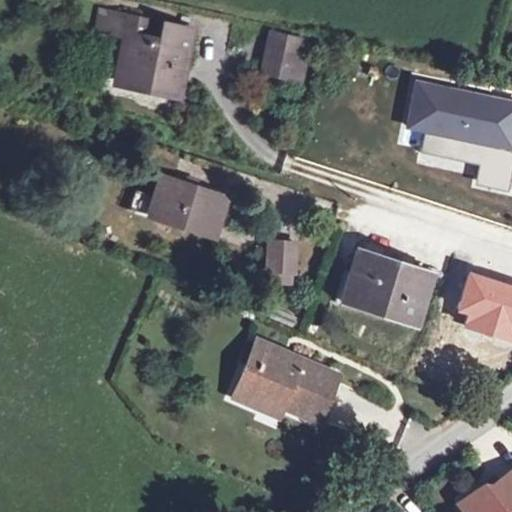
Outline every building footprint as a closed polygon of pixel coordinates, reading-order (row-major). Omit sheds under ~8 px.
[(105,32),(109,12),(89,8),(85,28),(105,32)] [(176,94),(186,49),(190,50),(195,30),(167,24),(163,44),(149,41),(153,21),(109,12),(105,32),(126,37),(117,81),(176,94)] [(301,81),(310,41),(300,39),(270,32),(267,49),(296,55),(291,79),(301,81)] [(291,79),(296,55),(267,49),(261,72),(291,79)] [(161,177),(155,197),(136,191),(130,207),(212,233),(224,197),(194,187),(183,184),(161,177)] [(194,187),(196,181),(185,178),(183,184),(194,187)] [(272,242),(269,270),(272,270),(271,281),(291,284),(292,272),(296,273),(299,246),(272,242)] [(413,323),(428,275),(356,252),(343,295),(373,304),(371,309),(413,323)] [(373,304),(343,295),(341,300),(371,309),(373,304)] [(338,375),(255,340),(253,345),(248,343),(241,359),(246,361),(231,396),(257,408),(261,398),(281,407),(318,422),(338,375)] [(277,416),(281,407),(261,398),(257,408),(277,416)] [(511,511),(511,469),(490,485),(482,485),(462,499),(461,507),(463,511),(511,511)]
